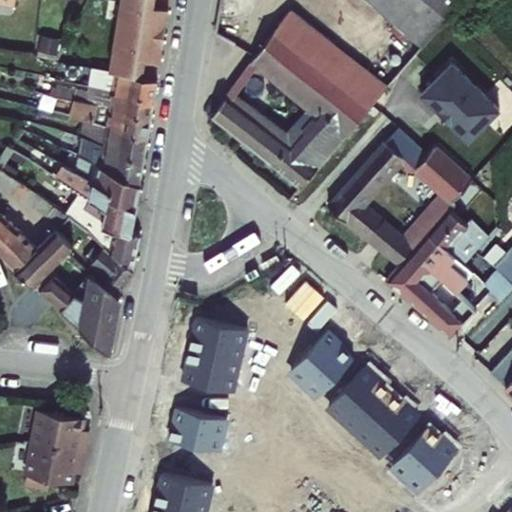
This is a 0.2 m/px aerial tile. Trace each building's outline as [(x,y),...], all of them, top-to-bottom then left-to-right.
[(120,0),(109,68),(158,76),(170,0),(120,0)] [(395,75),(459,0),(371,0),(395,21),(390,27),(400,37),(379,61),(395,75)] [(302,183),(372,102),(386,85),(366,69),(291,8),(250,62),(308,105),(282,141),(224,97),(210,114),(302,183)] [(375,59),(366,69),(386,85),(395,75),(379,61),(375,59)] [(422,91),(439,109),(443,105),(454,116),(450,120),(471,140),(500,108),(452,60),(422,91)] [(109,68),(93,65),(89,84),(154,98),(158,76),(109,68)] [(53,94),(72,98),(151,117),(154,98),(89,84),(88,90),(55,83),(53,94)] [(151,117),(72,98),(69,115),(84,118),(92,120),(106,124),(148,135),(151,117)] [(82,135),(89,138),(92,120),(84,118),(82,135)] [(106,124),(103,145),(144,162),(148,135),(106,124)] [(427,148),(398,124),(330,205),(342,217),(356,229),(369,239),(384,222),(360,203),(398,159),(439,193),(402,237),(398,233),(383,250),(398,263),(447,206),(451,209),(456,203),(452,200),(474,174),(434,141),(427,148)] [(14,159),(19,152),(6,144),(2,151),(14,159)] [(103,145),(100,164),(140,182),(144,162),(103,145)] [(2,151),(0,154),(0,166),(7,171),(14,159),(2,151)] [(79,154),(76,169),(111,187),(109,198),(136,209),(140,182),(100,164),(90,159),(79,154)] [(0,182),(13,191),(21,180),(7,171),(0,166),(0,182)] [(103,222),(132,233),(136,209),(109,198),(111,187),(76,169),(74,168),(70,184),(90,196),(106,206),(103,222)] [(71,213),(21,180),(13,191),(17,194),(60,223),(71,213)] [(73,215),(108,247),(134,270),(141,236),(132,233),(103,222),(106,206),(90,196),(84,205),(82,204),(73,215)] [(73,215),(82,204),(79,202),(71,213),(73,215)] [(430,234),(464,264),(474,252),(476,250),(474,247),(489,232),(471,216),(466,221),(451,209),(430,234)] [(1,211),(0,212),(0,252),(13,267),(35,247),(1,211)] [(55,228),(71,244),(81,234),(99,250),(89,262),(91,265),(108,247),(73,215),(71,213),(60,223),(55,228)] [(384,222),(369,239),(383,250),(398,233),(384,222)] [(59,307),(70,288),(47,266),(71,244),(55,228),(35,247),(13,267),(35,288),(40,289),(59,307)] [(444,276),(465,296),(475,306),(482,299),(455,275),(464,264),(430,234),(415,251),(444,276)] [(108,247),(91,265),(104,277),(101,281),(120,298),(134,273),(134,270),(108,247)] [(401,294),(448,335),(475,306),(465,296),(449,314),(427,294),(444,276),(415,251),(387,282),(401,294)] [(490,288),(501,298),(511,286),(511,280),(497,268),(483,282),(490,288)] [(58,307),(108,352),(120,298),(101,281),(93,273),(89,270),(70,288),(59,307),(58,307)] [(501,298),(490,288),(487,291),(498,302),(501,298)] [(183,379),(236,391),(249,331),(196,319),(183,379)] [(287,369),(316,398),(356,358),(326,329),(287,369)] [(511,343),(488,372),(504,385),(511,375),(511,343)] [(324,407),(375,458),(421,413),(369,361),(324,407)] [(228,418),(175,406),(168,436),(222,448),(228,418)] [(38,443),(92,452),(94,436),(87,436),(88,429),(90,418),(43,411),(38,443)] [(389,466),(418,492),(460,447),(431,420),(389,466)] [(90,467),(92,452),(38,443),(33,476),(80,483),(82,472),(83,465),(90,467)] [(151,511),(208,511),(215,485),(161,472),(151,511)]
